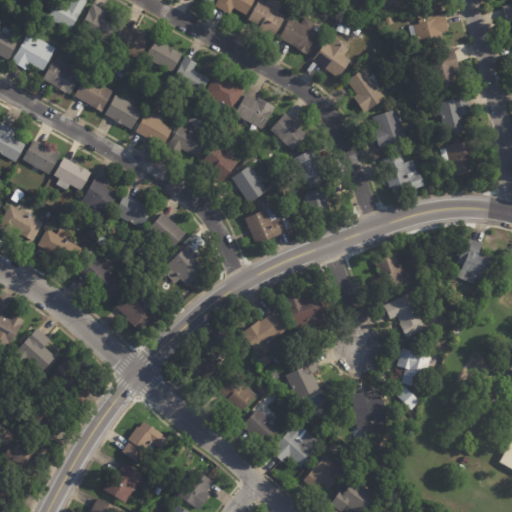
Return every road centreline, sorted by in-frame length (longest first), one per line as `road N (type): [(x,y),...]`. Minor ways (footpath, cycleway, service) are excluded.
road 1 (tertiary): [(511,214),(431,210),(237,283),(135,373),(45,511)]
road 2 (residential): [(287,511),(55,301),(0,268)]
road 3 (residential): [(374,227),(321,107),(143,0)]
road 4 (residential): [(237,283),(216,226),(195,200),(0,88)]
road 5 (residential): [(504,212),(502,131),(468,0)]
